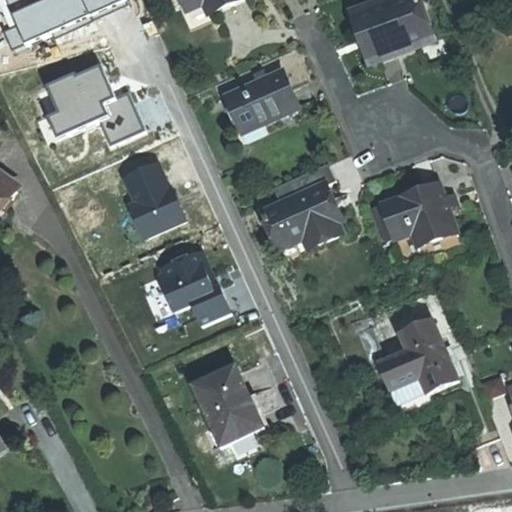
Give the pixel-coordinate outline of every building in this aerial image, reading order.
[(92,16),(84,0),(45,0),(48,5),(15,19),(27,45),(92,16)] [(125,2),(123,0),(84,0),(92,16),(125,2)] [(185,0),(190,12),(213,2),(217,11),(235,3),(241,0),(185,0)] [(421,0),(397,0),(356,14),(363,36),(370,33),(381,65),(413,54),(437,45),(421,0)] [(76,74),(48,87),(61,114),(50,119),(59,140),(99,122),(111,117),(106,106),(116,101),(102,70),(79,80),(76,74)] [(284,76),(229,101),(243,131),(263,122),(266,128),(301,112),(295,99),(284,76)] [(111,117),(99,122),(111,148),(146,132),(129,95),(116,101),(106,106),(111,117)] [(246,137),(266,128),(263,122),(243,131),(246,137)] [(186,225),(160,163),(124,179),(133,201),(124,204),(141,244),(186,225)] [(277,192),(284,208),(328,188),(338,184),(331,168),(277,192)] [(19,193),(0,178),(0,218),(9,206),(19,193)] [(444,186),(383,208),(384,211),(396,244),(396,246),(416,239),(420,251),(461,236),(451,208),(444,186)] [(284,208),(266,215),(282,252),(289,249),(294,261),(345,239),(332,209),(336,207),(333,199),(328,188),(284,208)] [(349,237),(336,207),(332,209),(345,239),(349,237)] [(396,244),(384,211),(377,214),(389,247),(396,244)] [(287,264),(294,261),(289,249),(282,252),(287,264)] [(218,299),(201,255),(157,271),(173,315),(218,299)] [(226,301),(195,314),(202,329),(232,317),(226,301)] [(355,326),(360,337),(371,332),(366,321),(355,326)] [(462,386),(435,323),(400,338),(408,356),(380,368),(403,422),(435,408),(431,399),(441,395),(462,386)] [(243,442),(267,431),(240,371),(197,390),(224,451),(243,442)]
